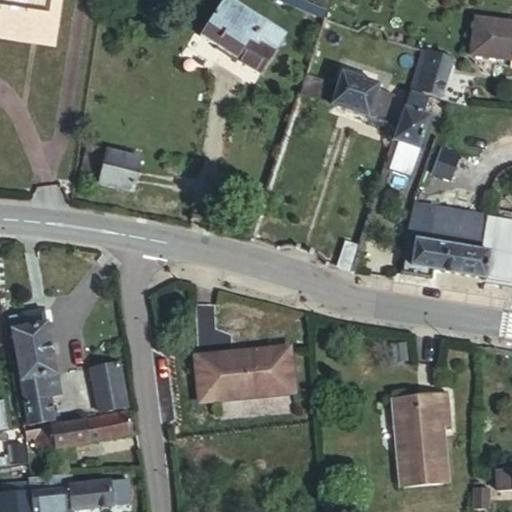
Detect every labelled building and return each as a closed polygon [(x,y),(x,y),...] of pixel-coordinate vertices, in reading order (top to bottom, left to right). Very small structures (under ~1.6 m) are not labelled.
[(2,0),(1,6),(27,9),(28,0),(2,0)] [(28,0),(27,9),(45,12),(46,0),(28,0)] [(226,0),(223,0),(199,37),(244,63),(262,71),(284,36),(226,0)] [(511,23),(478,19),(473,54),(511,60),(511,23)] [(441,97),(452,59),(425,51),(414,90),(441,97)] [(344,67),(342,74),(372,83),(374,77),(344,67)] [(342,74),(338,88),(331,106),(368,118),(377,91),(379,86),(372,83),(342,74)] [(319,82),(305,77),(299,95),(313,100),(319,82)] [(338,88),(319,82),(313,100),(331,106),(338,88)] [(377,91),(368,118),(385,124),(393,96),(377,91)] [(428,102),(408,95),(394,142),(419,150),(431,118),(424,115),(428,102)] [(80,177),(100,182),(107,151),(87,146),(80,177)] [(107,151),(100,182),(133,190),(140,159),(107,151)] [(440,243),(482,251),(483,244),(472,242),(472,243),(464,242),(468,218),(453,216),(453,211),(437,208),(435,219),(414,216),(409,237),(440,243)] [(492,252),(486,281),(509,285),(511,282),(511,220),(469,213),(468,218),(487,221),(483,244),(482,251),(492,252)] [(487,221),(468,218),(464,242),(472,243),(472,242),(483,244),(487,221)] [(434,275),(435,271),(440,243),(409,237),(402,276),(429,280),(434,275)] [(435,271),(486,281),(492,252),(482,251),(440,243),(435,271)] [(347,245),(340,270),(354,274),(355,272),(362,248),(347,245)] [(28,328),(47,325),(45,316),(40,313),(26,315),(28,328)] [(13,331),(31,425),(55,420),(51,399),(61,397),(49,325),(47,325),(28,328),(13,331)] [(92,371),(98,411),(126,406),(119,365),(92,371)] [(414,397),(401,396),(404,478),(450,476),(449,420),(455,419),(454,386),(414,387),(414,397)] [(242,397),(207,401),(211,439),(234,436),(235,442),(303,435),(298,388),(242,394),(242,397)] [(50,428),(53,450),(133,434),(129,414),(50,428)] [(36,430),(38,443),(40,452),(53,450),(50,428),(36,430)] [(26,432),(27,445),(38,443),(36,430),(26,432)] [(511,473),(499,475),(501,495),(511,493),(511,473)] [(31,479),(33,496),(55,493),(54,489),(54,477),(31,479)] [(111,484),(113,506),(130,505),(129,482),(111,484)] [(61,511),(72,511),(113,506),(111,484),(54,489),(55,493),(55,511),(61,511)] [(28,511),(26,485),(4,487),(5,511),(28,511)] [(491,490),(479,490),(479,511),(490,511),(491,490)] [(33,496),(34,511),(55,511),(55,493),(33,496)]
